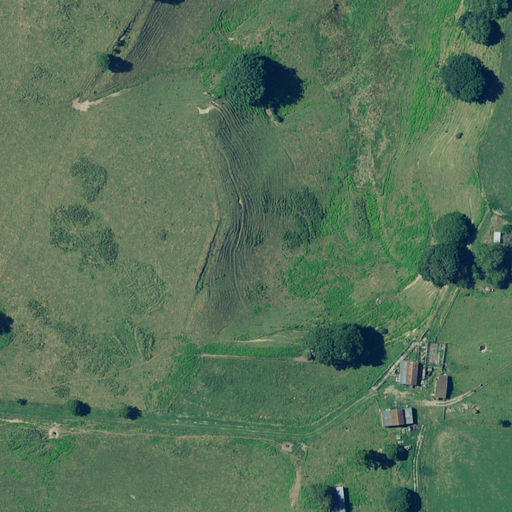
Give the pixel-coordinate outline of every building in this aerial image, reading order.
[(501,232),(493,232),(492,242),(500,242),(501,232)] [(417,362),(400,361),(398,384),(415,384),(417,362)] [(445,398),(446,375),(435,374),(434,397),(445,398)] [(403,424),(412,423),(410,408),(380,411),(381,426),(403,424)] [(344,511),(342,486),(334,487),(334,493),(330,494),(331,511),(344,511)]
